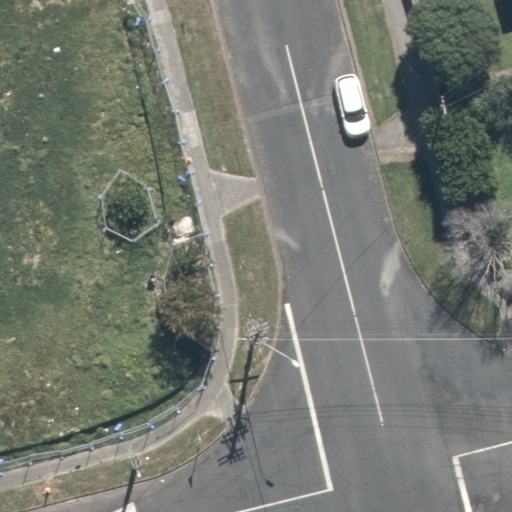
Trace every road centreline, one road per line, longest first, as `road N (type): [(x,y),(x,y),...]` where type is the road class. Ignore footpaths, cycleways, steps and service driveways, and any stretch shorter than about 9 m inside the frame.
road 1 (residential): [(273,0),(395,472)]
road 2 (residential): [(243,511),(395,472)]
road 3 (residential): [(395,472),(511,443)]
